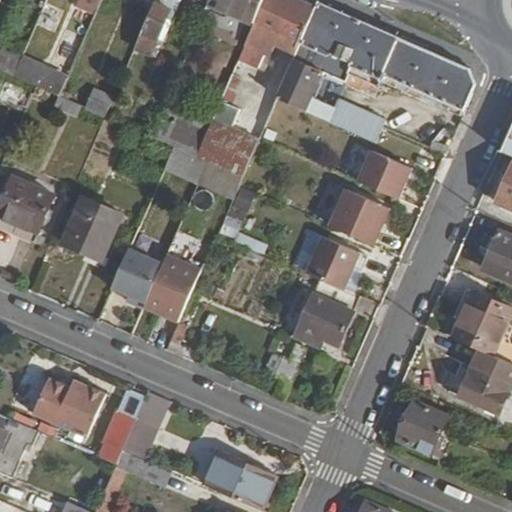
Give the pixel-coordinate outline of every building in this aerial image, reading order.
[(154,0),(135,45),(157,54),(159,49),(154,47),(164,23),(169,25),(180,0),(154,0)] [(182,0),(204,10),(208,2),(208,0),(182,0)] [(208,0),(208,2),(254,23),(264,0),(208,0)] [(249,36),(247,41),(292,62),(318,0),(317,0),(264,0),(254,23),(249,36)] [(353,16),(318,0),(292,62),(277,96),(373,140),(379,124),(383,118),(336,96),(333,104),(310,93),(321,69),(346,80),(353,64),(362,68),(360,73),(380,83),(383,76),(467,110),(480,83),(472,67),(390,33),(353,16)] [(204,10),(202,16),(212,20),(243,34),(249,36),(254,23),(208,2),(204,10)] [(212,20),(183,86),(214,100),(243,34),(212,20)] [(62,34),(57,55),(70,58),(75,37),(62,34)] [(14,74),(37,84),(60,95),(68,76),(21,56),(14,74)] [(214,116),(197,154),(208,159),(210,160),(243,174),(258,138),(231,126),(239,108),(230,104),(243,78),(233,73),(214,116)] [(93,87),(86,106),(105,114),(113,96),(93,87)] [(170,91),(151,134),(161,138),(179,95),(170,91)] [(195,120),(182,148),(197,154),(214,116),(207,114),(203,123),(195,120)] [(511,130),(503,150),(511,153),(511,130)] [(164,167),(198,181),(208,159),(197,154),(182,148),(173,144),(164,167)] [(373,150),(359,180),(400,198),(413,168),(373,150)] [(200,182),(233,198),(243,174),(210,160),(200,182)] [(511,173),(500,201),(511,206),(511,173)] [(12,176),(0,204),(0,225),(33,240),(53,194),(12,176)] [(240,187),(217,232),(261,255),(266,246),(236,230),(255,195),(240,187)] [(346,187),(329,224),(373,244),(390,207),(346,187)] [(83,198),(64,244),(102,261),(122,214),(83,198)] [(363,249),(318,229),(300,269),(327,281),(336,285),(345,265),(355,269),(363,249)] [(511,235),(502,231),(486,268),(511,278),(511,235)] [(144,307),(163,262),(129,248),(111,287),(129,294),(127,300),(144,307)] [(163,262),(144,307),(160,315),(163,307),(182,315),(202,269),(167,254),(163,262)] [(314,293),(301,323),(290,317),(286,326),(292,329),(289,334),(319,347),(323,338),(339,345),(360,296),(336,285),(327,281),(320,295),(314,293)] [(511,305),(476,291),(456,337),(485,350),(495,354),(511,315),(511,305)] [(160,315),(179,323),(182,315),(163,307),(160,315)] [(511,342),(508,341),(501,357),(511,361),(511,342)] [(275,354),(267,372),(282,379),(274,397),(283,402),(306,350),(297,346),(290,360),(275,354)] [(485,350),(465,398),(504,414),(511,395),(511,361),(501,357),(495,354),(485,350)] [(50,378),(35,415),(87,437),(106,393),(75,380),(72,388),(50,378)] [(416,400),(399,438),(441,455),(444,448),(435,444),(448,413),(416,400)] [(121,410),(100,456),(117,463),(123,450),(138,416),(121,410)] [(142,459),(144,460),(159,426),(138,416),(123,450),(133,455),(142,459)] [(0,426),(0,464),(13,432),(0,426)] [(117,463),(98,508),(107,511),(108,511),(133,455),(123,450),(122,452),(117,463)] [(221,453),(206,486),(262,510),(277,476),(253,466),(252,471),(242,467),(244,462),(221,453)] [(137,470),(168,483),(173,472),(144,460),(142,459),(137,470)] [(244,462),(242,467),(252,471),(253,466),(244,462)] [(4,500),(25,509),(30,496),(10,487),(4,500)] [(391,511),(366,501),(360,511),(391,511)]
